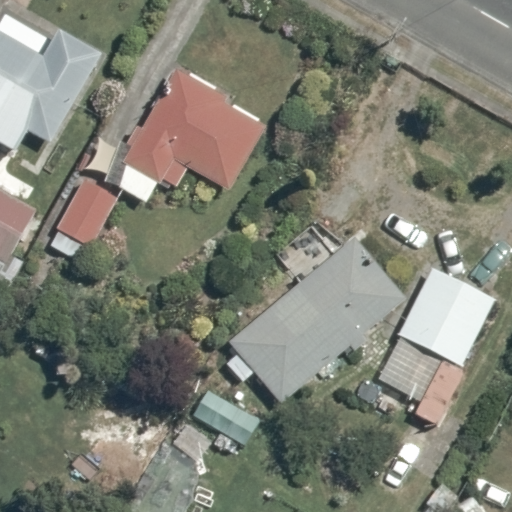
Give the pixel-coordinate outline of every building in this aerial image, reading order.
[(50,57),(0,30),(0,145),(24,158),(35,137),(60,150),(110,55),(64,30),(50,57)] [(240,103),(189,73),(121,189),(155,208),(171,181),(183,188),(194,169),(238,194),(274,134),(235,112),(240,103)] [(91,180),(89,182),(59,230),(67,235),(59,247),(84,263),(93,249),(98,252),(128,203),(91,180)] [(42,220),(0,192),(0,298),(8,303),(31,267),(17,258),(42,220)] [(407,304),(356,246),(240,348),(291,406),(354,350),(359,356),(372,344),(367,338),(407,304)] [(442,275),(436,287),(410,339),(468,368),(500,305),(442,275)] [(427,366),(390,353),(380,381),(417,394),(427,366)]
